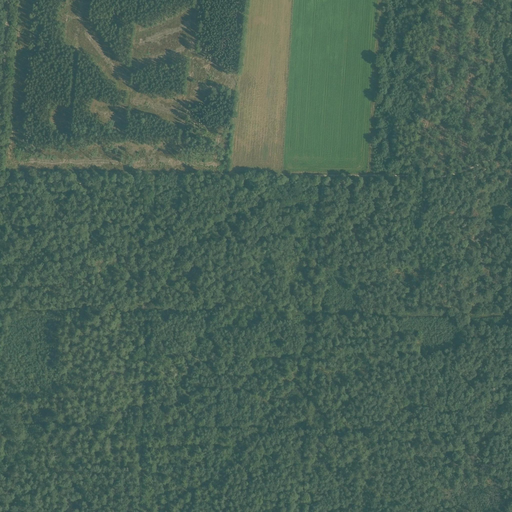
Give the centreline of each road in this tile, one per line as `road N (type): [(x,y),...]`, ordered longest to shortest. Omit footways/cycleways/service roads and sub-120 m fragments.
road 1 (track): [(301,511),(320,172)]
road 2 (track): [(320,172),(114,169)]
road 3 (track): [(136,511),(148,310)]
road 4 (track): [(511,144),(452,173),(320,172)]
road 5 (track): [(0,181),(11,0)]
road 6 (track): [(381,0),(369,172)]
